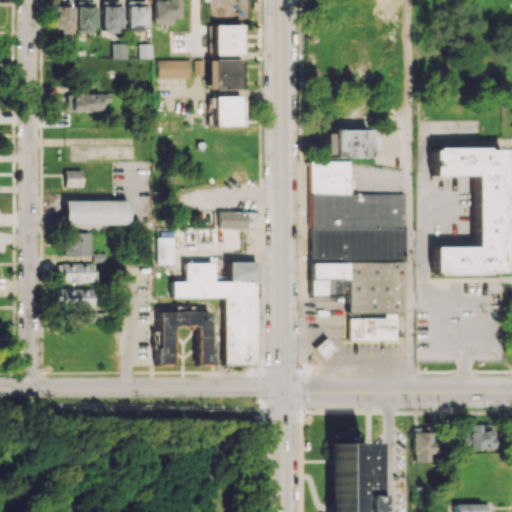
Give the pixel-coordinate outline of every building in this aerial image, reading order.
[(93,30),(94,1),(75,0),(74,30),(93,30)] [(119,1),(100,0),(99,30),(118,31),(119,1)] [(145,0),(126,1),(126,29),(145,29),(145,0)] [(178,18),(177,0),(152,0),(153,24),(171,23),(171,18),(178,18)] [(321,3),(321,30),(334,30),(334,34),(350,34),(350,29),(362,29),(362,14),(378,14),(378,8),(403,8),(402,0),(344,0),(345,3),(321,3)] [(71,31),(71,2),(51,1),(51,31),(71,31)] [(211,55),(239,55),(238,24),(211,24),(211,55)] [(392,92),(392,83),(403,83),(404,38),(379,38),(379,70),(383,70),(383,92),(392,92)] [(110,59),(125,58),(125,42),(110,43),(110,59)] [(150,43),(136,44),(137,58),(150,58),(150,43)] [(206,90),(240,89),(239,58),(205,59),(206,90)] [(459,59),(460,83),(491,82),(490,58),(459,59)] [(156,77),(188,77),(188,59),(155,60),(156,77)] [(108,105),(108,94),(65,92),(64,110),(99,111),(99,105),(108,105)] [(212,126),(239,125),(239,95),(211,96),(212,126)] [(366,130),(322,130),(321,156),(363,156),(363,150),(372,150),(372,136),(366,136),(366,130)] [(428,150),(498,149),(499,275),(429,275),(429,248),(469,248),(469,176),(428,176),(428,150)] [(304,161),(304,195),(345,195),(345,161),(304,161)] [(80,186),(79,169),(62,170),(63,186),(80,186)] [(304,195),(303,261),(341,261),(397,260),(404,260),(403,194),(345,195),(304,195)] [(61,200),(62,224),(127,223),(126,199),(61,200)] [(214,228),(253,229),(253,212),(215,211),(214,228)] [(89,233),(63,232),(63,255),(88,256),(89,233)] [(171,263),(172,245),(159,244),(159,263),(171,263)] [(397,260),(397,312),(390,312),(342,313),(341,295),(341,261),(397,260)] [(341,261),(341,295),(303,296),(303,261),(341,261)] [(93,263),(56,263),(56,282),(93,282),(93,263)] [(91,288),(55,288),(55,306),(91,307),(91,288)] [(221,297),(221,365),(253,364),(253,297),(221,297)] [(152,366),(169,366),(169,330),(174,330),(174,326),(194,326),(194,366),(209,366),(209,348),(214,348),(214,330),(207,330),(207,311),(190,311),(190,306),(172,306),(172,311),(156,311),(156,348),(152,348),(152,366)] [(342,313),(342,316),(342,340),(343,342),(353,342),(390,342),(390,312),(342,313)] [(323,336),(310,348),(321,360),(334,349),(323,336)] [(489,425),(459,424),(458,449),(489,449),(489,425)] [(431,461),(429,428),(409,429),(411,462),(431,461)] [(331,442),(331,511),(362,511),(362,442),(331,442)] [(456,504),(456,511),(487,511),(487,503),(456,504)]
